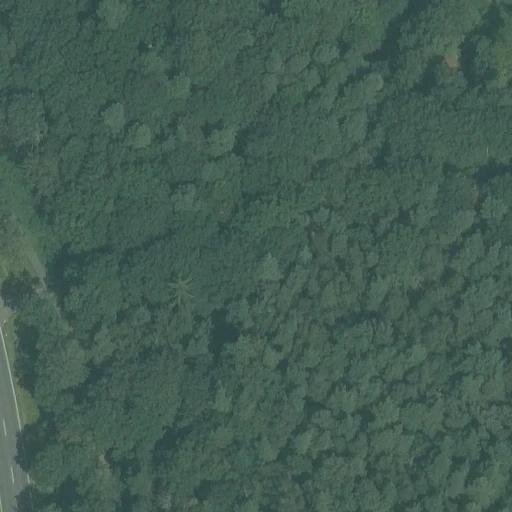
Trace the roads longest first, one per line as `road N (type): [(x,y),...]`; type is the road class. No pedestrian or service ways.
road 1 (track): [(511,227),(352,165),(59,289)]
road 2 (track): [(444,0),(352,165)]
